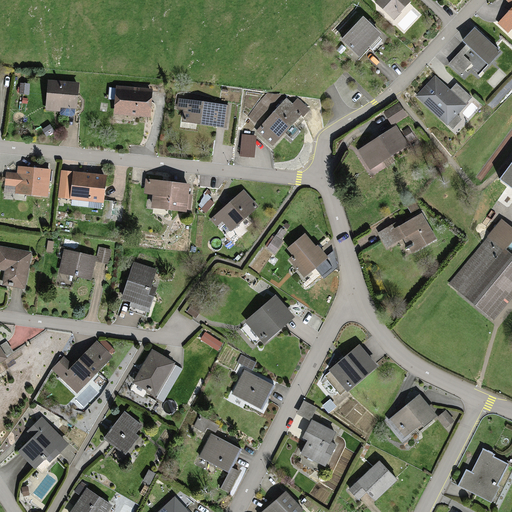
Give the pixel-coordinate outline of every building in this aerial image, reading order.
[(412,0),(371,0),(393,20),(412,0)] [(511,0),(508,0),(511,3),(511,8),(498,24),(508,33),(511,31),(511,0)] [(377,32),(359,15),(337,39),(355,56),(377,32)] [(472,27),(459,40),(484,65),(497,51),(472,27)] [(469,64),(458,52),(447,63),(458,75),(469,64)] [(463,104),(433,76),(415,96),(444,124),(463,104)] [(75,86),(50,84),(48,108),(74,110),(75,86)] [(150,94),(117,92),(115,112),(148,114),(150,94)] [(267,97),(248,118),(254,123),(272,102),(267,97)] [(228,106),(177,100),(175,110),(187,112),(185,123),(225,128),(228,106)] [(287,103),(258,133),(271,145),(306,109),(300,103),(294,109),(287,103)] [(398,103),(384,113),(392,124),(406,114),(398,103)] [(397,126),(357,147),(367,165),(407,144),(397,126)] [(255,136),(242,134),(240,156),(254,157),(255,136)] [(511,164),(502,178),(511,185),(511,164)] [(48,169),(16,166),(16,173),(6,172),(5,184),(15,185),(14,191),(46,193),(48,169)] [(102,175),(72,173),(70,197),(101,199),(102,175)] [(187,182),(145,179),(144,191),(150,192),(149,203),(185,206),(187,182)] [(243,191),(210,219),(216,226),(222,222),(229,230),(256,207),(243,191)] [(420,211),(378,235),(385,247),(401,238),(409,253),(436,239),(420,211)] [(511,227),(503,220),(488,238),(503,251),(511,240),(511,227)] [(305,235),(287,248),(296,260),(293,262),(303,276),(326,258),(315,245),(313,246),(305,235)] [(275,237),(267,248),(273,252),(281,242),(275,237)] [(488,238),(449,283),(491,318),(511,293),(511,258),(503,251),(488,238)] [(29,252),(0,247),(0,269),(3,270),(1,283),(23,286),(29,252)] [(100,249),(98,262),(106,263),(108,251),(100,249)] [(93,256),(64,250),(57,284),(69,286),(71,274),(89,278),(93,256)] [(133,263),(122,297),(133,301),(131,307),(145,312),(154,288),(148,286),(153,270),(133,263)] [(277,297),(246,321),(261,340),(292,316),(277,297)] [(359,345),(328,370),(344,390),(375,365),(359,345)] [(62,358),(52,368),(75,391),(105,361),(91,347),(70,367),(62,358)] [(151,350),(133,381),(155,393),(173,363),(151,350)] [(243,372),(233,393),(260,405),(270,385),(243,372)] [(418,395),(388,420),(402,436),(419,422),(421,424),(434,414),(418,395)] [(446,412),(438,418),(444,428),(453,422),(446,412)] [(124,413),(103,437),(122,453),(137,436),(133,431),(138,425),(124,413)] [(200,414),(194,426),(204,431),(210,418),(200,414)] [(67,443),(42,419),(35,426),(38,429),(18,449),(35,464),(54,444),(60,450),(67,443)] [(306,439),(300,452),(324,464),(333,445),(327,441),(332,430),(311,420),(303,438),(306,439)] [(236,446),(211,435),(202,456),(227,467),(236,446)] [(464,470),(457,484),(490,499),(507,463),(493,457),(494,454),(480,448),(468,472),(464,470)] [(379,461),(347,488),(356,499),(366,490),(372,497),(394,478),(379,461)] [(230,467),(219,485),(227,489),(238,471),(230,467)] [(85,489),(68,511),(104,511),(109,506),(85,489)] [(285,493),(263,511),(293,511),(298,508),(285,493)] [(186,511),(174,498),(158,511),(186,511)]
